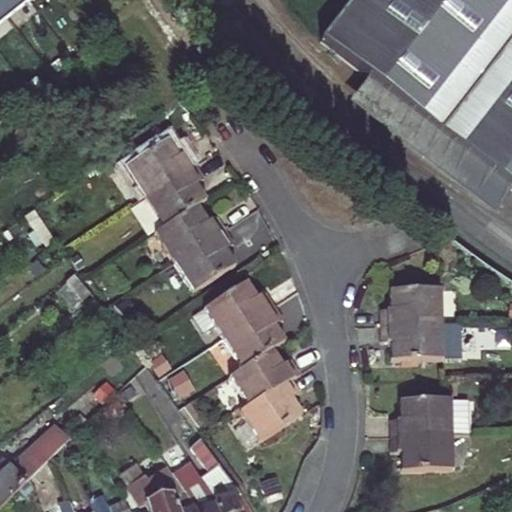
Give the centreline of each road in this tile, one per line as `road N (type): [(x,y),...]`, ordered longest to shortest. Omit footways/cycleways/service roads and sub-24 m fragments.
road 1 (residential): [(323,511),(344,411),(322,273)]
road 2 (residential): [(322,273),(228,129)]
